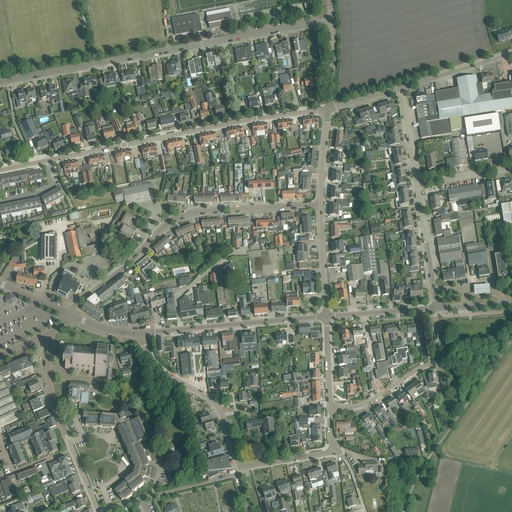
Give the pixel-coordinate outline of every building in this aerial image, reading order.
[(209,27),(212,29),(232,25),(230,12),(207,17),(208,25),(209,25),(209,27)] [(196,33),(202,32),(199,14),(172,19),(175,36),(196,32),(196,33)] [(511,28),(504,31),(505,32),(497,35),(499,42),(510,39),(510,37),(511,36),(511,28)] [(298,40),(293,41),(293,43),(294,46),(295,53),(308,50),(308,49),(307,44),(307,43),(307,42),(306,42),(306,40),(301,41),(301,42),(298,42),(298,40)] [(282,45),(275,46),(276,49),(277,55),(278,59),(285,58),(284,57),(289,56),(288,47),(287,42),(282,43),(282,45)] [(258,62),(269,60),(269,63),(274,62),(272,54),(269,54),(267,43),(256,46),(257,52),(255,53),(256,58),(257,58),(258,62)] [(240,49),(235,50),(237,64),(242,63),(253,61),(252,57),(251,52),(248,53),(247,48),(240,49)] [(207,59),(208,67),(215,66),(216,69),(221,68),(219,55),(214,56),(214,58),(212,58),(211,54),(206,55),(207,57),(206,57),(207,59)] [(190,75),(197,74),(202,74),(200,63),(199,58),(194,59),(195,61),(188,62),(188,65),(188,67),(189,67),(190,75)] [(168,65),(166,65),(167,70),(168,77),(174,76),(179,75),(179,71),(181,71),(180,66),(179,61),(170,63),(170,65),(168,66),(168,65)] [(148,68),(149,73),(151,82),(162,80),(160,65),(155,65),(155,67),(148,68)] [(122,74),(122,73),(121,73),(122,78),(123,83),(135,81),(133,71),(129,71),(129,73),(122,74)] [(104,77),(104,75),(103,75),(105,85),(117,83),(115,73),(111,74),(111,75),(104,77)] [(288,74),(280,76),(283,88),(284,92),(292,90),(291,88),(291,85),(291,84),(290,84),(287,84),(287,81),(290,81),(289,80),(289,78),(288,74)] [(483,84),(482,84),(482,88),(487,87),(487,88),(494,87),(494,86),(492,74),(481,76),(483,84)] [(87,79),(84,79),(85,84),(80,85),(81,90),(83,98),(90,97),(88,90),(97,88),(95,77),(92,78),(91,76),(87,77),(87,79)] [(482,88),(482,84),(477,85),(476,77),(457,80),(458,89),(436,93),(437,95),(436,96),(439,121),(463,117),(505,110),(506,113),(511,112),(511,83),(501,86),(502,93),(495,94),(494,90),(492,90),(493,94),(487,95),(487,93),(483,93),(482,88)] [(148,97),(146,86),(144,78),(138,79),(140,87),(139,87),(141,98),(148,97)] [(70,82),(64,83),(65,84),(65,88),(66,90),(67,90),(68,91),(68,92),(71,91),(72,95),(76,95),(77,94),(77,93),(78,93),(78,92),(76,91),(75,91),(74,85),(76,84),(75,82),(74,82),(72,81),(73,81),(72,80),(70,80),(70,82)] [(263,93),(264,95),(265,99),(264,99),(265,105),(273,104),(272,97),(271,94),(276,93),(275,85),(274,85),(274,84),(269,85),(269,87),(267,87),(268,92),(263,93)] [(500,85),(494,86),(494,87),(494,90),(495,94),(502,93),(501,86),(500,85)] [(55,86),(48,87),(49,89),(49,92),(50,98),(51,98),(51,99),(52,101),(56,100),(57,104),(63,102),(61,92),(56,93),(56,92),(55,89),(55,86)] [(46,88),(39,89),(40,90),(40,94),(41,99),(47,98),(47,100),(51,99),(51,98),(50,98),(49,92),(46,92),(46,88)] [(28,94),(25,95),(25,101),(26,102),(29,102),(29,104),(32,103),(32,100),(35,99),(35,98),(37,98),(36,94),(34,94),(33,90),(33,89),(27,90),(27,92),(28,94)] [(426,104),(416,106),(421,139),(452,134),(451,130),(465,128),(463,120),(463,117),(439,121),(436,96),(435,89),(431,90),(432,96),(425,97),(426,101),(426,104)] [(19,99),(16,99),(17,108),(21,107),(20,102),(22,102),(22,103),(26,102),(25,101),(25,95),(24,91),(24,90),(18,91),(18,93),(19,99)] [(214,102),(211,93),(205,95),(208,104),(214,102)] [(416,103),(416,106),(426,104),(426,101),(425,97),(425,94),(416,95),(417,103),(416,103)] [(257,96),(248,98),(250,109),(259,107),(257,96)] [(194,98),(188,99),(191,111),(197,110),(194,98)] [(218,101),(214,102),(216,116),(224,114),(223,107),(219,108),(218,101)] [(390,103),(384,104),(388,116),(390,122),(390,121),(391,121),(393,121),(392,117),(392,116),(395,115),(395,114),(391,102),(390,103)] [(379,112),(377,113),(379,120),(385,118),(385,117),(388,116),(384,104),(378,106),(379,112)] [(155,105),(151,106),(153,111),(156,118),(157,120),(160,120),(162,119),(160,114),(159,115),(157,109),(155,105)] [(202,108),(203,112),(200,113),(197,114),(197,117),(201,116),(201,119),(209,117),(207,111),(207,107),(202,108)] [(171,112),(165,113),(167,124),(168,126),(174,124),(174,123),(173,119),(173,117),(173,115),(176,114),(175,108),(170,109),(171,112)] [(175,108),(176,114),(179,114),(181,123),(182,123),(183,124),(185,123),(185,122),(190,121),(188,115),(187,111),(184,111),(182,109),(179,110),(179,108),(175,108)] [(372,108),(365,110),(365,111),(369,122),(372,121),(372,122),(379,120),(377,113),(374,113),(372,108)] [(360,118),(357,119),(359,125),(361,124),(362,124),(366,123),(369,122),(365,111),(365,110),(359,112),(359,113),(360,118)] [(465,120),(463,120),(465,128),(466,138),(501,133),(500,126),(498,115),(492,116),(489,116),(480,118),(465,120)] [(80,116),(74,118),(76,123),(78,129),(83,127),(80,121),(82,120),(80,116)] [(318,124),(317,117),(310,118),(311,125),(315,125),(315,129),(319,129),(318,124)] [(303,119),(304,130),(307,130),(306,126),(311,125),(310,118),(303,119)] [(126,128),(123,129),(124,132),(127,131),(128,134),(135,132),(135,130),(134,128),(138,128),(137,122),(136,119),(132,120),(132,122),(126,123),(127,128),(126,128)] [(37,149),(43,146),(44,147),(48,145),(44,137),(40,139),(31,120),(21,124),(29,140),(35,137),(37,141),(35,141),(37,145),(35,146),(37,149)] [(148,126),(148,130),(156,128),(155,121),(147,123),(143,124),(144,127),(148,126)] [(294,132),(292,121),(285,122),(286,129),(290,128),(290,132),(294,132)] [(277,122),(279,134),(282,133),(281,129),(286,129),(285,122),(277,122)] [(69,134),(67,126),(66,126),(65,124),(60,126),(61,130),(63,130),(64,135),(69,134)] [(95,124),(89,126),(91,135),(87,136),(88,142),(95,140),(93,129),(96,128),(95,124)] [(269,135),(267,124),(260,125),(261,132),(264,131),(265,135),(269,135)] [(252,126),(254,137),(256,137),(256,132),(261,132),(260,125),(252,126)] [(112,126),(102,128),(103,130),(103,133),(103,134),(104,139),(114,137),(114,135),(113,132),(112,128),(112,126)] [(345,135),(353,136),(353,132),(352,128),(346,127),(345,135)] [(7,131),(6,128),(0,129),(0,132),(2,139),(7,138),(12,136),(10,130),(7,131)] [(244,138),(242,128),(233,129),(235,135),(239,135),(240,139),(244,138)] [(235,135),(233,129),(225,131),(228,141),(230,141),(230,136),(235,135)] [(52,142),(55,150),(64,147),(61,138),(55,141),(54,138),(56,138),(53,130),(45,134),(48,142),(51,141),(52,142)] [(77,131),(73,132),(74,137),(71,137),(72,145),(80,143),(77,131)] [(387,136),(385,136),(386,140),(387,140),(391,139),(393,138),(398,138),(399,138),(398,131),(397,131),(393,131),(392,132),(391,132),(387,132),(387,136)] [(337,133),(337,134),(336,136),(337,136),(336,141),(342,141),(349,142),(349,139),(342,138),(343,133),(337,132),(337,133)] [(215,133),(207,135),(207,136),(208,141),(209,141),(209,145),(214,144),(215,144),(215,145),(217,144),(217,143),(216,138),(215,133)] [(207,135),(199,136),(199,138),(200,141),(201,147),(204,146),(209,145),(209,141),(208,141),(207,136),(207,135)] [(249,138),(241,140),(242,145),(238,146),(239,152),(244,151),(243,149),(251,147),(249,138)] [(391,142),(388,143),(389,145),(389,146),(392,146),(395,145),(400,145),(399,138),(398,138),(393,138),(391,139),(391,142)] [(467,165),(467,160),(463,139),(451,140),(451,141),(455,167),(467,165)] [(185,150),(183,140),(175,141),(176,148),(177,150),(181,149),(181,151),(185,150)] [(176,148),(175,141),(166,143),(168,153),(171,153),(170,149),(176,148)] [(16,145),(9,148),(9,149),(5,150),(7,155),(15,153),(14,149),(17,148),(16,145)] [(159,156),(156,145),(149,147),(151,157),(155,156),(155,157),(159,156)] [(473,146),(468,147),(469,154),(469,157),(470,158),(475,158),(475,161),(488,159),(487,154),(486,150),(474,152),(473,146)] [(151,157),(149,147),(142,148),(144,159),(147,159),(147,158),(151,157)] [(397,148),(388,149),(389,156),(393,155),(394,159),(402,157),(400,150),(398,151),(397,148)] [(316,151),(306,149),(305,153),(309,154),(309,159),(315,159),(316,151)] [(134,161),(131,150),(123,152),(124,158),(129,157),(130,161),(134,161)] [(124,158),(123,152),(115,154),(117,164),(120,163),(119,159),(124,158)] [(434,154),(426,156),(428,170),(436,168),(434,154)] [(107,166),(105,156),(96,157),(98,164),(103,163),(103,167),(107,166)] [(98,164),(96,157),(88,159),(90,169),(98,168),(98,164)] [(402,157),(394,159),(395,162),(390,163),(391,169),(400,168),(400,165),(403,164),(402,157)] [(447,168),(455,167),(453,158),(446,159),(447,168)] [(309,159),(308,164),(304,163),(303,166),(314,168),(315,159),(309,159)] [(80,172),(78,161),(70,163),(73,174),(80,172)] [(70,163),(63,164),(65,175),(70,174),(73,174),(70,163)] [(400,168),(391,169),(392,175),(391,175),(391,179),(405,177),(404,170),(401,171),(400,168)] [(37,172),(35,173),(37,180),(44,179),(42,170),(37,172)] [(23,172),(23,173),(21,173),(23,181),(29,180),(28,173),(28,171),(23,172)] [(33,173),(33,172),(28,173),(29,180),(30,182),(37,180),(35,173),(33,173)] [(88,184),(94,182),(91,172),(86,173),(88,184)] [(19,174),(19,173),(15,174),(16,183),(23,181),(21,173),(19,174)] [(301,173),(300,185),(303,185),(309,185),(311,185),(311,179),(309,179),(307,179),(307,173),(302,173),(301,173)] [(9,175),(9,176),(7,176),(9,184),(16,183),(15,174),(9,175)] [(5,176),(0,177),(1,179),(2,186),(9,184),(7,176),(5,177),(5,176)] [(391,179),(392,183),(394,183),(394,186),(395,189),(397,189),(405,187),(405,184),(406,184),(405,177),(391,179)] [(508,190),(511,189),(511,186),(511,185),(511,182),(511,179),(508,180),(508,181),(504,181),(504,180),(500,181),(501,186),(502,193),(508,192),(508,190)] [(260,180),(256,180),(257,183),(257,189),(265,189),(265,182),(261,183),(260,180)] [(447,198),(448,203),(458,201),(459,206),(483,203),(483,202),(495,200),(493,182),(485,183),(485,185),(476,186),(476,185),(460,187),(460,189),(448,191),(449,198),(447,198)] [(154,194),(152,183),(113,191),(116,202),(125,200),(126,205),(155,199),(154,194)] [(300,189),(299,190),(299,194),(302,194),(302,199),(306,199),(306,194),(306,191),(310,191),(311,185),(309,185),(303,185),(303,191),(301,191),(301,189),(300,189)] [(391,194),(398,192),(399,192),(400,198),(408,197),(407,190),(406,190),(405,187),(397,189),(395,189),(390,190),(391,194)] [(288,192),(288,198),(289,199),(295,199),(295,197),(295,196),(297,196),(297,197),(297,199),(299,199),(302,199),(302,194),(299,194),(299,190),(295,190),(295,188),(288,189),(288,192)] [(64,197),(59,189),(55,191),(60,200),(64,197)] [(60,200),(55,191),(50,193),(55,202),(60,200)] [(55,202),(50,193),(46,196),(50,205),(55,202)] [(433,210),(434,214),(438,213),(438,216),(441,216),(446,215),(445,207),(440,208),(439,197),(443,197),(442,193),(436,194),(436,197),(430,198),(432,210),(433,210)] [(50,205),(46,196),(41,198),(46,207),(50,205)] [(408,197),(400,198),(401,201),(396,202),(397,209),(409,207),(408,204),(409,204),(408,197)] [(503,218),(511,216),(511,203),(501,205),(503,218)] [(400,215),(399,215),(400,219),(404,218),(404,221),(412,220),(411,213),(410,213),(409,210),(399,212),(400,215)] [(71,221),(80,219),(78,212),(69,214),(71,221)] [(119,223),(117,226),(122,229),(120,232),(131,239),(135,232),(134,232),(131,230),(131,229),(130,229),(137,218),(135,217),(132,216),(127,213),(120,224),(119,223)] [(444,235),(444,238),(451,237),(450,229),(442,230),(441,224),(449,222),(459,220),(458,213),(446,215),(441,216),(441,219),(434,220),(436,236),(444,235)] [(486,223),(501,220),(499,213),(485,215),(486,223)] [(281,217),(277,217),(278,222),(278,226),(278,229),(278,232),(283,232),(283,231),(288,231),(288,225),(288,222),(287,215),(287,214),(281,215),(281,217)] [(293,214),(287,214),(287,215),(288,222),(294,221),(296,223),(295,226),(298,226),(298,222),(296,221),(296,218),(294,218),(293,214)] [(511,216),(503,218),(504,226),(511,225),(511,216)] [(300,225),(300,228),(301,228),(304,228),(309,228),(310,228),(311,228),(311,221),(311,217),(302,218),(303,222),(302,222),(302,225),(300,225)] [(247,223),(246,218),(242,218),(242,227),(242,228),(251,227),(251,223),(247,223)] [(412,220),(404,221),(399,222),(400,232),(404,231),(412,230),(412,227),(413,227),(412,220)] [(273,221),(264,222),(265,231),(269,231),(269,232),(278,232),(278,229),(278,226),(278,222),(273,223),(273,221)] [(256,222),(252,222),(252,224),(253,227),(253,230),(256,229),(257,232),(265,231),(264,222),(256,222)] [(197,234),(192,224),(188,226),(191,234),(192,234),(193,236),(197,234)] [(350,225),(331,225),(332,238),(338,237),(338,230),(350,230),(350,225)] [(376,226),(371,227),(373,235),(377,234),(382,234),(380,225),(376,226)] [(184,239),(187,238),(186,238),(188,237),(187,236),(184,229),(183,228),(179,230),(180,231),(182,235),(184,239)] [(182,235),(179,230),(175,232),(177,237),(179,241),(183,239),(182,235)] [(404,231),(404,234),(401,235),(403,242),(407,241),(415,240),(414,233),(413,233),(412,230),(404,231)] [(41,261),(56,261),(56,232),(41,236),(41,261)] [(64,262),(62,262),(62,267),(71,260),(82,257),(77,232),(71,233),(67,234),(65,234),(69,252),(69,255),(65,256),(65,257),(63,257),(64,262)] [(283,246),(282,236),(275,237),(276,247),(283,246)] [(376,261),(373,236),(359,237),(360,244),(360,245),(361,252),(362,265),(363,273),(377,271),(376,261)] [(452,270),(451,270),(453,279),(456,279),(465,278),(459,236),(451,237),(444,238),(437,239),(441,264),(445,263),(451,262),(452,270)] [(167,237),(164,240),(164,241),(168,245),(168,244),(170,247),(172,249),(175,247),(171,242),(171,241),(170,241),(168,238),(167,237)] [(33,240),(21,247),(22,263),(25,263),(24,249),(35,243),(33,240)] [(339,243),(337,243),(332,244),(333,252),(334,252),(338,252),(343,251),(342,246),(343,246),(343,240),(339,240),(339,243)] [(408,247),(406,248),(402,249),(402,252),(404,252),(415,250),(415,247),(416,247),(415,240),(407,241),(408,247)] [(308,241),(305,242),(301,242),(300,242),(299,242),(299,246),(296,246),(297,255),(298,254),(302,254),(302,255),(307,254),(308,254),(308,246),(309,246),(309,241),(308,241)] [(160,243),(156,246),(157,247),(162,253),(165,250),(166,250),(164,248),(161,244),(160,243)] [(89,255),(100,252),(98,244),(87,247),(89,255)] [(156,246),(153,249),(154,250),(156,253),(157,254),(158,253),(159,255),(162,253),(157,247),(156,246)] [(477,250),(467,252),(468,261),(469,266),(477,264),(479,279),(480,279),(479,277),(484,276),(484,277),(489,277),(490,278),(489,274),(489,273),(488,269),(487,263),(485,249),(477,250)] [(415,250),(404,252),(405,258),(409,257),(410,261),(418,259),(417,253),(416,253),(415,250)] [(495,255),(498,278),(508,276),(504,253),(495,255)] [(302,254),(298,254),(297,255),(297,263),(299,263),(301,263),(310,262),(311,262),(311,263),(311,262),(311,261),(311,260),(311,259),(310,259),(308,259),(308,254),(302,255),(302,254)] [(147,283),(149,281),(147,277),(157,268),(147,256),(137,265),(142,272),(139,274),(147,283)] [(333,265),(335,265),(339,265),(339,268),(346,267),(345,260),(339,260),(339,257),(333,257),(333,258),(332,258),(332,261),(333,261),(333,265)] [(410,261),(406,261),(407,266),(406,266),(407,273),(419,271),(419,270),(418,267),(419,266),(418,259),(417,260),(410,261)] [(17,264),(11,261),(8,266),(14,269),(23,268),(22,263),(17,264)] [(234,268),(231,263),(219,270),(216,271),(217,275),(211,276),(212,284),(217,283),(218,283),(218,284),(222,284),(222,277),(234,275),(233,269),(234,268)] [(359,289),(358,289),(358,292),(355,292),(356,298),(365,297),(365,291),(364,280),(363,273),(362,265),(347,267),(349,282),(357,281),(361,281),(362,287),(359,287),(359,289)] [(31,270),(31,274),(34,274),(34,276),(38,276),(38,277),(43,277),(43,274),(43,270),(44,270),(44,267),(45,267),(34,267),(34,270),(31,270)] [(448,281),(451,281),(451,280),(453,280),(453,279),(451,270),(447,271),(442,272),(444,281),(448,281)] [(62,276),(64,278),(59,287),(57,286),(54,292),(67,299),(67,297),(72,300),(73,298),(74,299),(76,296),(77,293),(80,294),(83,288),(86,290),(89,283),(91,284),(92,282),(84,278),(83,280),(65,271),(62,276)] [(17,274),(16,277),(17,278),(16,283),(24,285),(35,287),(37,278),(26,276),(23,275),(23,273),(18,272),(18,274),(17,274)] [(296,272),(294,272),(294,277),(304,276),(304,281),(304,285),(303,285),(303,294),(308,294),(308,295),(314,294),(314,284),(313,280),(315,280),(315,276),(304,276),(304,272),(296,272)] [(123,275),(114,283),(119,290),(121,288),(122,289),(127,289),(124,286),(125,285),(124,283),(127,281),(123,275)] [(389,295),(388,290),(386,277),(380,278),(383,296),(389,295)] [(186,280),(186,278),(182,278),(177,279),(179,288),(184,287),(187,284),(189,284),(188,280),(186,280)] [(380,288),(378,281),(369,282),(370,293),(371,293),(371,297),(377,296),(381,296),(379,288),(380,288)] [(422,297),(421,281),(423,281),(413,281),(413,285),(406,285),(406,288),(407,293),(410,292),(411,298),(422,297)] [(111,282),(94,295),(95,296),(100,303),(101,304),(119,290),(114,283),(111,282)] [(488,283),(473,285),(474,294),(489,293),(488,283)] [(339,288),(340,299),(347,298),(346,290),(344,291),(344,284),(339,284),(335,285),(335,289),(339,288)] [(404,284),(396,285),(396,289),(392,289),(392,302),(402,301),(401,294),(400,291),(405,290),(404,285),(404,284)] [(203,286),(198,287),(199,289),(200,297),(202,306),(206,305),(203,286)] [(130,299),(135,297),(132,287),(127,289),(130,299)] [(227,305),(224,287),(216,288),(217,290),(218,298),(218,301),(219,306),(227,305)] [(186,301),(186,296),(179,302),(182,319),(203,316),(202,306),(200,297),(199,289),(194,289),(197,307),(191,307),(190,300),(188,301),(186,301)] [(146,295),(143,295),(145,301),(145,302),(146,302),(147,304),(147,306),(151,305),(151,308),(166,304),(164,299),(164,297),(157,299),(155,299),(153,293),(148,294),(146,295)] [(176,313),(176,306),(174,294),(166,296),(168,320),(177,319),(176,313)] [(11,296),(10,297),(8,297),(7,300),(8,301),(8,303),(11,304),(12,303),(14,303),(15,300),(14,299),(14,297),(11,296)] [(87,302),(82,310),(87,314),(92,318),(94,319),(95,318),(99,321),(100,319),(104,313),(100,311),(94,307),(100,303),(95,296),(87,302)] [(256,297),(253,297),(253,302),(254,310),(254,315),(267,314),(267,309),(267,305),(266,305),(266,298),(261,299),(261,301),(257,301),(256,297)] [(242,301),(242,304),(240,304),(241,309),(241,316),(250,316),(250,311),(249,308),(247,308),(246,300),(242,301)] [(277,303),(276,300),(272,301),(272,312),(285,312),(285,303),(277,303)] [(145,301),(128,308),(130,315),(132,322),(138,321),(150,317),(153,316),(152,312),(151,309),(148,310),(148,308),(142,310),(141,306),(147,304),(146,302),(145,302),(145,301)] [(109,311),(108,311),(108,317),(108,322),(115,322),(115,321),(123,320),(127,320),(127,317),(128,317),(128,315),(130,315),(128,308),(121,310),(116,312),(116,310),(115,311),(114,309),(113,305),(109,306),(108,308),(109,311)] [(211,308),(205,308),(207,320),(221,318),(220,308),(215,308),(214,308),(211,308)] [(233,312),(228,312),(228,318),(238,317),(237,311),(236,308),(233,309),(233,312)] [(299,333),(310,332),(311,339),(318,338),(318,339),(320,339),(320,329),(311,330),(310,325),(298,326),(299,333)] [(396,337),(398,337),(398,333),(399,333),(398,331),(398,326),(385,327),(386,332),(386,334),(391,334),(391,335),(390,335),(391,341),(397,341),(396,337)] [(416,345),(420,344),(419,329),(415,329),(415,327),(408,327),(408,334),(412,334),(412,338),(416,338),(416,345)] [(383,344),(382,344),(381,334),(380,334),(380,328),(370,329),(371,335),(377,334),(379,341),(380,341),(380,345),(374,346),(377,362),(386,360),(383,344)] [(349,340),(353,339),(352,332),(348,332),(348,331),(345,331),(345,330),(343,331),(343,332),(342,332),(342,335),(342,336),(343,345),(347,345),(346,339),(349,339),(349,340)] [(361,340),(363,340),(363,336),(362,330),(353,331),(354,344),(358,343),(357,339),(361,339),(361,340)] [(286,333),(282,333),(282,334),(276,334),(277,342),(278,342),(278,345),(282,345),(282,341),(287,341),(286,333)] [(232,334),(222,335),(223,347),(226,347),(226,349),(228,349),(229,352),(239,351),(237,339),(233,339),(232,334)] [(209,335),(202,336),(203,347),(210,346),(209,335)] [(216,335),(209,335),(210,346),(217,345),(216,335)] [(199,336),(191,337),(192,348),(200,347),(199,336)] [(164,338),(158,338),(158,339),(159,352),(164,351),(164,349),(171,348),(171,359),(176,359),(176,348),(174,348),(174,342),(164,342),(164,338)] [(185,338),(178,338),(179,349),(186,348),(185,338)] [(399,341),(393,342),(393,348),(405,346),(405,345),(404,339),(404,338),(398,339),(399,340),(399,341)] [(63,364),(64,362),(66,363),(65,369),(72,370),(72,371),(73,371),(73,370),(77,371),(77,372),(78,372),(78,371),(83,371),(83,372),(84,372),(84,371),(89,372),(89,374),(88,374),(89,375),(89,374),(95,375),(95,376),(94,377),(95,377),(105,378),(105,380),(111,380),(112,371),(108,371),(108,368),(109,368),(109,369),(110,368),(113,365),(113,366),(114,365),(113,364),(114,360),(114,359),(113,360),(111,357),(111,356),(111,355),(110,356),(110,354),(113,354),(114,347),(98,345),(98,344),(97,345),(98,346),(98,347),(92,346),(91,346),(91,347),(91,349),(67,347),(67,354),(65,353),(64,352),(63,353),(64,354),(64,362),(62,363),(63,364)] [(408,352),(407,348),(396,350),(397,354),(394,354),(394,357),(391,357),(392,366),(396,365),(397,366),(403,362),(403,360),(407,359),(406,353),(408,352)] [(345,357),(339,357),(339,366),(345,365),(345,367),(358,367),(358,365),(351,365),(351,360),(357,360),(356,357),(356,351),(355,351),(347,352),(345,353),(345,357)] [(129,368),(122,370),(124,376),(132,373),(130,369),(135,368),(133,361),(134,360),(132,352),(120,356),(121,360),(122,365),(125,364),(125,362),(127,361),(129,368)] [(216,352),(206,353),(206,361),(217,360),(216,352)] [(191,354),(181,355),(182,363),(192,362),(191,354)] [(17,362),(8,365),(8,366),(9,368),(12,375),(14,380),(15,381),(21,379),(23,378),(35,373),(32,364),(31,365),(26,355),(16,359),(17,362)] [(312,364),(311,364),(311,368),(310,368),(310,371),(314,370),(313,367),(316,367),(316,364),(319,363),(319,356),(312,356),(312,364)] [(217,360),(206,361),(207,368),(218,367),(217,360)] [(386,369),(389,368),(388,361),(376,363),(377,370),(375,370),(376,378),(377,377),(378,379),(387,374),(386,369)] [(8,366),(0,369),(0,377),(1,377),(5,384),(9,382),(12,381),(14,380),(12,375),(9,368),(8,366)] [(344,371),(339,371),(340,379),(348,378),(348,374),(352,374),(352,371),(359,371),(358,367),(345,367),(345,370),(344,371)] [(193,369),(182,370),(183,377),(193,376),(193,369)] [(291,383),(298,382),(296,374),(290,375),(291,383)] [(429,375),(429,376),(430,381),(425,381),(427,386),(428,391),(433,391),(432,384),(437,383),(437,379),(436,374),(429,375)] [(12,381),(11,382),(12,384),(14,388),(17,387),(18,390),(28,386),(30,390),(26,391),(28,396),(32,395),(31,392),(37,390),(38,392),(42,390),(39,381),(36,376),(22,382),(21,379),(15,381),(14,380),(12,381)] [(0,428),(21,419),(18,412),(22,410),(9,382),(5,384),(1,377),(0,377),(0,428)] [(257,377),(247,378),(247,382),(245,382),(245,390),(250,390),(250,386),(257,386),(257,381),(257,377)] [(217,386),(220,386),(221,389),(229,388),(228,381),(224,381),(224,379),(217,379),(217,386)] [(348,395),(350,395),(353,395),(353,389),(362,389),(360,379),(352,380),(353,386),(347,386),(348,395)] [(419,382),(413,386),(413,387),(417,392),(419,396),(422,394),(424,392),(425,392),(423,388),(421,386),(419,382)] [(73,402),(76,402),(75,403),(76,403),(76,402),(80,402),(80,401),(81,401),(81,402),(83,403),(85,403),(86,403),(87,396),(87,394),(82,393),(82,394),(80,394),(81,389),(86,389),(85,391),(89,391),(89,390),(90,385),(84,384),(75,383),(70,383),(70,388),(68,401),(73,402)] [(413,386),(406,390),(407,391),(409,394),(413,400),(416,398),(414,395),(417,392),(413,387),(413,386)] [(408,401),(402,392),(397,396),(400,402),(403,400),(405,403),(408,401)] [(250,397),(249,393),(239,394),(240,402),(249,401),(249,400),(251,400),(251,397),(250,397)] [(35,401),(22,406),(25,412),(32,409),(34,413),(34,412),(43,409),(39,399),(37,400),(35,401)] [(386,403),(387,404),(389,407),(387,409),(390,413),(393,418),(396,416),(392,411),(395,409),(396,410),(399,408),(393,399),(386,403)] [(408,417),(412,415),(405,405),(401,407),(408,417)] [(382,406),(374,411),(375,413),(377,416),(378,417),(378,418),(380,420),(380,421),(384,418),(386,421),(388,419),(390,418),(389,418),(388,416),(384,411),(382,406)] [(314,408),(309,408),(309,416),(309,419),(315,419),(314,416),(316,416),(321,416),(321,408),(320,408),(314,408)] [(43,409),(34,412),(35,416),(37,421),(40,420),(44,418),(49,416),(47,410),(44,411),(43,409)] [(126,479),(125,480),(125,481),(122,483),(123,484),(121,485),(121,484),(116,488),(116,489),(114,490),(119,496),(119,497),(122,501),(124,499),(125,499),(126,498),(127,499),(132,495),(131,494),(133,493),(132,492),(134,491),(137,489),(138,488),(143,484),(145,482),(142,479),(145,477),(154,479),(156,472),(154,472),(155,468),(152,467),(150,468),(148,464),(149,463),(146,457),(149,456),(148,453),(149,453),(147,446),(146,446),(145,444),(141,446),(139,442),(147,439),(146,435),(145,436),(142,429),(143,429),(142,425),(141,426),(140,423),(140,422),(139,419),(130,422),(129,420),(133,418),(130,411),(119,416),(105,415),(105,414),(84,413),(83,418),(84,418),(83,421),(86,421),(85,426),(89,426),(89,425),(97,426),(96,427),(100,427),(104,428),(104,427),(111,427),(111,428),(115,429),(115,427),(118,428),(119,431),(120,431),(121,434),(122,438),(123,437),(126,444),(125,444),(126,448),(127,448),(128,450),(127,450),(128,453),(124,457),(134,470),(133,474),(132,475),(131,475),(126,479)] [(209,413),(205,411),(204,413),(199,415),(201,419),(202,424),(204,423),(207,422),(211,421),(209,414),(209,413)] [(373,420),(369,415),(362,419),(366,425),(370,423),(371,425),(370,425),(372,429),(376,426),(375,425),(375,424),(373,421),(373,420)] [(275,434),(273,425),(282,424),(281,417),(263,420),(262,419),(246,422),(247,430),(263,427),(265,436),(275,434)] [(47,421),(48,424),(41,427),(42,428),(39,429),(39,430),(40,433),(43,432),(43,431),(57,426),(53,418),(47,421)] [(211,421),(207,422),(204,423),(205,426),(207,432),(212,430),(214,432),(216,428),(215,427),(213,420),(211,421)] [(29,428),(12,435),(8,426),(5,427),(7,431),(7,432),(8,434),(9,435),(9,436),(12,443),(12,444),(12,445),(13,444),(33,436),(34,436),(36,435),(36,434),(37,434),(38,434),(40,433),(39,430),(39,429),(36,422),(28,425),(29,427),(29,428)] [(350,422),(336,423),(336,424),(337,429),(339,429),(340,432),(345,432),(345,436),(346,436),(351,435),(353,435),(353,432),(356,431),(356,427),(350,427),(350,422)] [(379,425),(375,427),(382,437),(384,440),(388,438),(379,425)] [(39,435),(30,439),(31,440),(31,439),(32,443),(33,444),(33,445),(35,445),(35,446),(36,448),(35,448),(36,448),(36,449),(37,451),(35,451),(36,452),(37,454),(37,455),(38,457),(38,458),(40,457),(47,454),(47,453),(48,453),(49,454),(49,455),(58,451),(56,447),(56,445),(55,445),(56,445),(55,445),(54,445),(53,443),(57,441),(57,440),(55,441),(54,438),(56,438),(56,437),(55,437),(54,435),(53,432),(53,431),(52,432),(45,435),(44,435),(44,436),(40,437),(40,436),(39,435)] [(290,436),(286,437),(287,444),(291,444),(291,447),(299,446),(299,444),(298,441),(298,439),(297,435),(296,435),(294,436),(290,436)] [(306,435),(301,436),(301,439),(302,443),(307,442),(307,440),(309,439),(309,435),(306,435)] [(214,445),(209,446),(211,453),(213,453),(214,456),(224,453),(222,450),(221,450),(219,443),(214,445),(214,444),(213,444),(214,445)] [(15,460),(15,461),(17,466),(26,462),(25,459),(24,457),(24,456),(22,457),(21,454),(22,454),(22,453),(21,454),(20,451),(21,450),(19,444),(10,448),(12,454),(11,455),(12,457),(13,460),(15,460)] [(392,448),(397,457),(400,457),(394,447),(392,448)] [(406,457),(419,456),(418,448),(405,449),(406,457)] [(229,465),(226,456),(227,456),(204,462),(208,479),(209,479),(229,469),(230,471),(230,469),(231,469),(230,464),(229,465)] [(49,465),(52,472),(55,482),(63,479),(73,475),(69,465),(66,458),(59,460),(59,461),(49,465)] [(335,463),(326,466),(327,467),(328,471),(329,475),(331,480),(334,478),(339,477),(337,472),(335,463)] [(365,466),(360,466),(360,473),(366,473),(366,474),(370,474),(370,471),(377,470),(377,463),(365,463),(365,466)] [(320,468),(313,471),(317,481),(317,483),(323,481),(322,479),(323,479),(322,475),(320,468)] [(19,481),(38,475),(36,469),(17,476),(19,481)] [(198,473),(200,482),(206,480),(204,471),(198,473)] [(317,481),(313,471),(307,473),(309,479),(311,483),(312,483),(313,484),(317,483),(317,481)] [(80,491),(78,485),(80,484),(76,476),(49,488),(53,498),(57,496),(70,491),(72,495),(80,491)] [(294,482),(290,484),(292,488),(292,490),(303,487),(303,486),(301,482),(301,480),(299,476),(292,478),(293,479),(294,482)] [(0,495),(1,499),(6,497),(7,499),(16,495),(14,490),(10,479),(6,481),(1,483),(2,485),(0,485),(0,495)] [(276,484),(280,494),(288,491),(287,490),(291,488),(287,480),(284,482),(283,481),(276,484)] [(264,495),(265,498),(265,499),(272,497),(275,496),(274,489),(270,490),(270,487),(266,488),(266,487),(261,488),(262,493),(263,493),(264,495)] [(40,491),(32,494),(28,495),(31,502),(35,500),(42,497),(40,491)] [(344,497),(346,502),(348,501),(349,508),(352,507),(357,506),(355,498),(352,499),(351,495),(347,496),(344,497)] [(65,505),(67,509),(74,506),(76,511),(86,506),(83,499),(77,502),(73,504),(73,502),(65,505)] [(278,500),(280,511),(286,509),(284,499),(278,500)] [(11,511),(8,511),(19,511),(24,509),(22,502),(13,506),(14,510),(12,510),(11,511)] [(261,505),(263,511),(270,511),(268,503),(261,505)]
